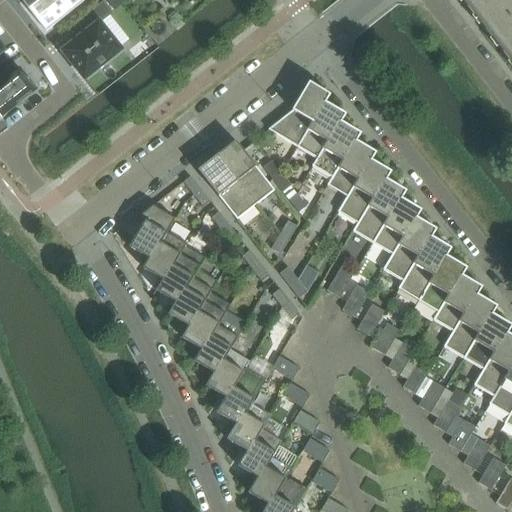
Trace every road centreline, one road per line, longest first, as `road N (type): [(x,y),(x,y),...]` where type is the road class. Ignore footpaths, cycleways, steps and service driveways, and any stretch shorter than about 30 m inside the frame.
road 1 (residential): [(494,511),(326,317),(315,327),(359,511)]
road 2 (residential): [(217,511),(172,397),(80,228)]
road 3 (residential): [(320,36),(511,282)]
road 4 (residential): [(80,228),(320,36)]
road 5 (residential): [(80,228),(7,143),(68,95),(0,7)]
road 6 (residential): [(511,107),(426,0)]
